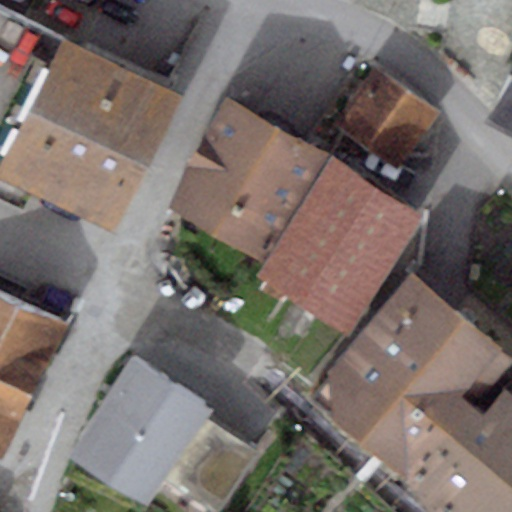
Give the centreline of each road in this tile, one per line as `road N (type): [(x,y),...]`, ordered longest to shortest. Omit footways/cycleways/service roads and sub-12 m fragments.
road 1 (residential): [(0,465),(95,333),(256,4)]
road 2 (residential): [(511,166),(396,50),(360,29),(256,4)]
